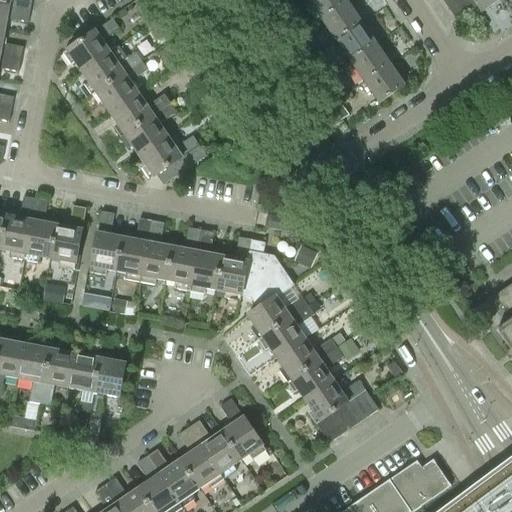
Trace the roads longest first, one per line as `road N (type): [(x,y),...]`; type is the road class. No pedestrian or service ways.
road 1 (residential): [(249,220),(23,176)]
road 2 (residential): [(278,511),(461,387)]
road 3 (residential): [(322,176),(201,0)]
road 4 (residential): [(27,511),(190,393)]
road 5 (residential): [(322,176),(471,76)]
road 6 (residential): [(23,176),(52,9)]
road 7 (residential): [(410,308),(322,176)]
